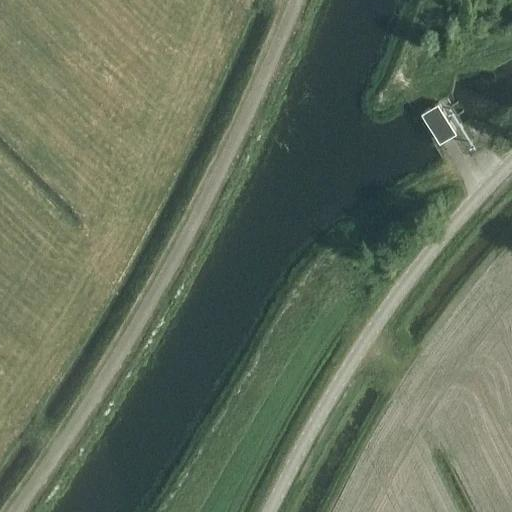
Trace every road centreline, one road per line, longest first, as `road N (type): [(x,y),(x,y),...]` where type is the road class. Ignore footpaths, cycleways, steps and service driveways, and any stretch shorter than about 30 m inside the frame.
road 1 (unclassified): [(13,511),(122,348),(206,195),(295,0)]
road 2 (unclassified): [(269,511),(313,424),(393,300),(511,162)]
